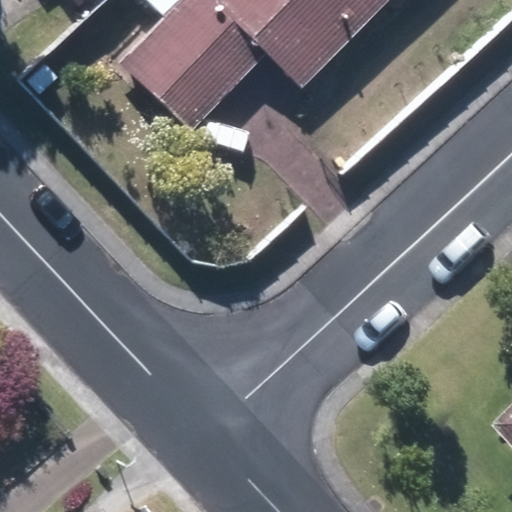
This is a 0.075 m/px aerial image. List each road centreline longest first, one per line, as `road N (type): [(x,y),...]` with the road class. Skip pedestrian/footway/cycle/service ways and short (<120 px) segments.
road 1 (residential): [(205,433),(511,141)]
road 2 (residential): [(0,195),(205,433)]
